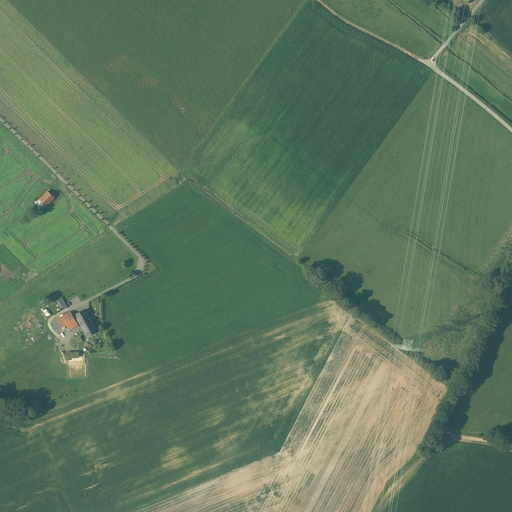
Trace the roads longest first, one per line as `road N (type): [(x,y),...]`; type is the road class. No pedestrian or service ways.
road 1 (track): [(113,230),(185,183),(440,380),(446,387),(431,430),(511,448)]
road 2 (unclassified): [(0,119),(142,260),(135,276),(88,300)]
road 3 (unclassified): [(483,0),(429,64),(511,130)]
road 4 (track): [(429,64),(316,0)]
